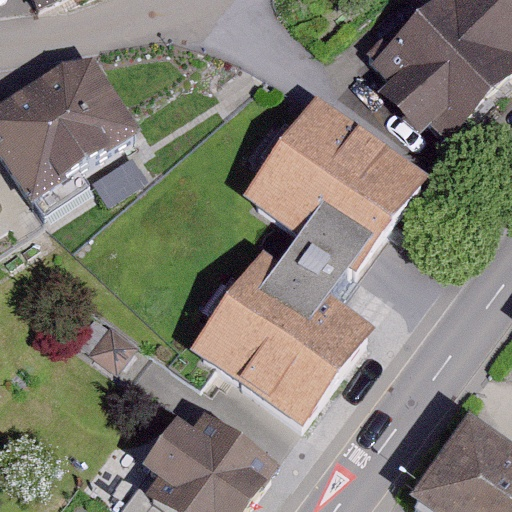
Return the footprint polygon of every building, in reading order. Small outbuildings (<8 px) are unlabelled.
[(34,0),(42,17),(80,0),(34,0)] [(511,0),(472,0),(391,82),(465,154),(511,107),(511,0)] [(68,77),(0,122),(0,168),(33,219),(142,146),(97,75),(68,77)] [(286,287),(274,279),(212,364),(298,426),(358,343),(326,321),(413,200),(327,138),(271,214),(316,246),(286,287)] [(260,511),(280,483),(194,423),(136,506),(144,511),(260,511)] [(511,511),(511,466),(475,440),(424,511),(511,511)]
